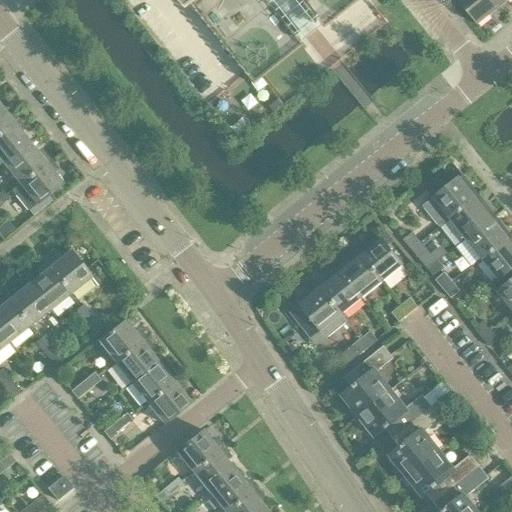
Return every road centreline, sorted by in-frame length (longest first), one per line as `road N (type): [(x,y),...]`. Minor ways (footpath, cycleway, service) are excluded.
road 1 (tertiary): [(213,303),(488,81)]
road 2 (tertiary): [(0,26),(213,303)]
road 3 (tertiary): [(213,303),(357,511)]
road 4 (residential): [(511,444),(413,317)]
